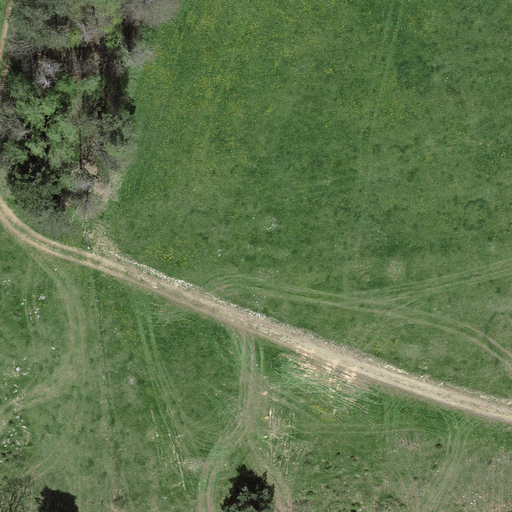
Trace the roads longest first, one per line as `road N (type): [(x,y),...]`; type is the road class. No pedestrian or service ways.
road 1 (track): [(0,215),(50,246),(149,277),(375,370),(511,412)]
road 2 (track): [(0,332),(45,366),(83,358),(88,324),(77,256)]
